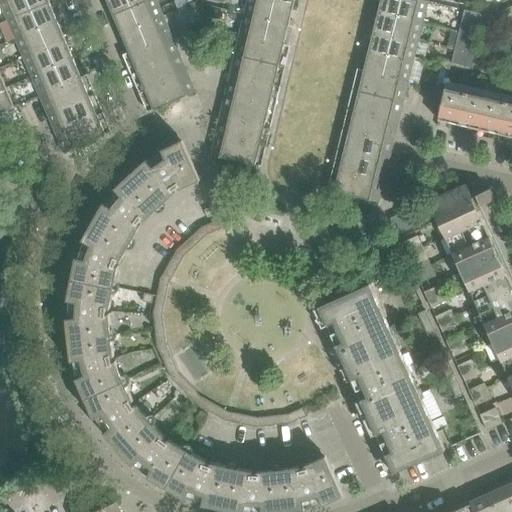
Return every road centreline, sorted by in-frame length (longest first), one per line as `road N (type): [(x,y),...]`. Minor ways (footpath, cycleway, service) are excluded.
road 1 (residential): [(511,189),(501,166),(407,149),(389,211),(312,240),(284,238),(237,223),(188,113),(136,134)]
road 2 (residential): [(136,134),(91,190),(58,252),(51,298),(51,353),(109,467)]
road 3 (residential): [(376,511),(511,450)]
road 4 (residential): [(136,134),(76,0)]
